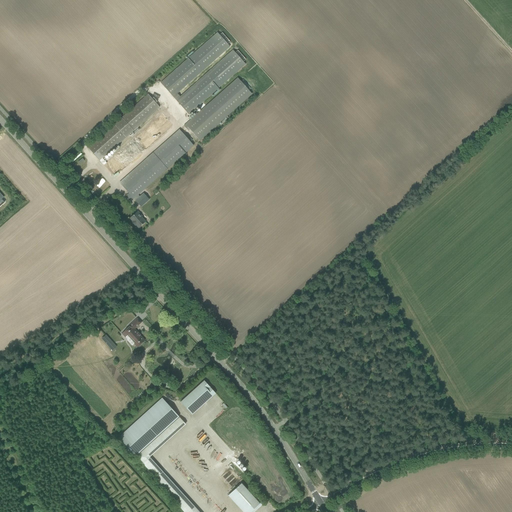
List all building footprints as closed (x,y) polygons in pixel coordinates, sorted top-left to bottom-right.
[(177,94),(230,47),(227,45),(230,42),(222,33),(219,35),(217,33),(161,83),(189,115),(245,65),(243,62),(246,60),(238,50),(235,53),(233,50),(180,97),(177,94)] [(187,131),(189,129),(199,140),(251,94),(237,78),(183,126),(187,131)] [(148,94),(88,148),(104,166),(106,163),(102,159),(160,108),(156,103),(157,102),(153,97),(152,99),(148,94)] [(104,166),(114,177),(172,126),(161,114),(106,163),(104,166)] [(119,183),(128,193),(126,196),(131,201),(193,146),(190,142),(192,140),(185,131),(182,133),(179,130),(119,183)] [(136,201),(141,207),(149,200),(144,194),(136,201)] [(141,217),(142,217),(139,213),(138,214),(137,212),(130,218),(139,228),(145,222),(141,217)] [(134,343),(134,344),(137,348),(145,341),(134,329),(141,323),(137,318),(128,326),(129,327),(122,334),(125,337),(127,335),(134,343)] [(105,335),(101,339),(107,345),(111,341),(105,335)] [(217,394),(206,381),(182,401),(193,414),(217,394)] [(117,438),(134,457),(179,417),(162,398),(117,438)] [(137,456),(137,457),(155,478),(154,480),(183,511),(198,511),(149,457),(185,424),(179,417),(137,456)] [(223,476),(231,486),(240,479),(236,475),(233,478),(228,472),(223,476)] [(228,496),(242,511),(254,511),(263,504),(258,498),(256,500),(241,483),(228,496)]
